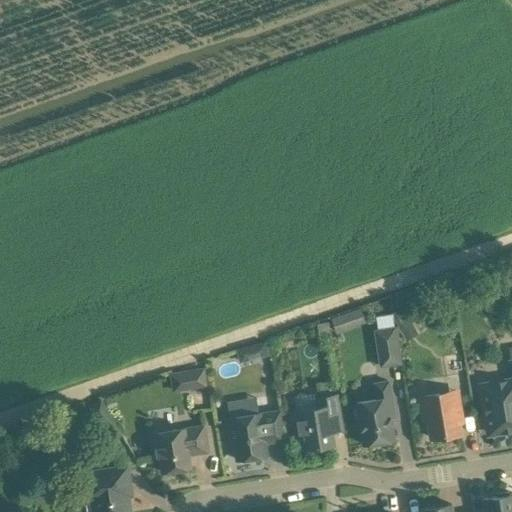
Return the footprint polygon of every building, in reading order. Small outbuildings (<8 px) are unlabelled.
[(480,294),(472,271),(454,277),(462,300),(480,294)] [(391,313),(401,332),(414,325),(404,306),(391,313)] [(342,314),(331,318),(336,332),(347,328),(342,314)] [(373,330),(379,367),(401,364),(395,326),(394,326),(378,329),(373,330)] [(264,342),(248,346),(252,358),(267,353),(264,342)] [(511,379),(482,385),(489,432),(511,428),(511,358),(509,358),(511,378),(511,379)] [(453,365),(455,375),(466,373),(464,364),(453,365)] [(207,386),(204,367),(169,373),(172,392),(207,386)] [(357,402),(363,444),(394,439),(391,417),(395,416),(389,380),(374,383),(377,398),(357,402)] [(457,412),(461,412),(457,391),(420,397),(424,418),(428,417),(431,437),(460,432),(457,412)] [(317,406),(292,411),(294,429),(299,428),(303,449),(333,443),(330,422),(342,420),(337,394),(316,398),(317,406)] [(89,408),(110,444),(124,436),(103,400),(89,408)] [(228,420),(231,439),(234,439),(237,459),(241,458),(243,461),(252,459),(254,456),(266,454),(264,442),(284,439),(279,410),(260,413),(260,412),(228,418),(228,420)] [(188,455),(209,451),(204,425),(184,428),(150,433),(154,457),(160,456),(162,471),(190,467),(188,455)] [(130,511),(127,494),(131,494),(127,466),(79,473),(84,505),(92,504),(93,511),(130,511)] [(511,511),(511,493),(483,498),(484,511),(511,511)] [(452,511),(451,503),(420,508),(421,511),(472,511),(473,511),(471,511),(452,511)]
